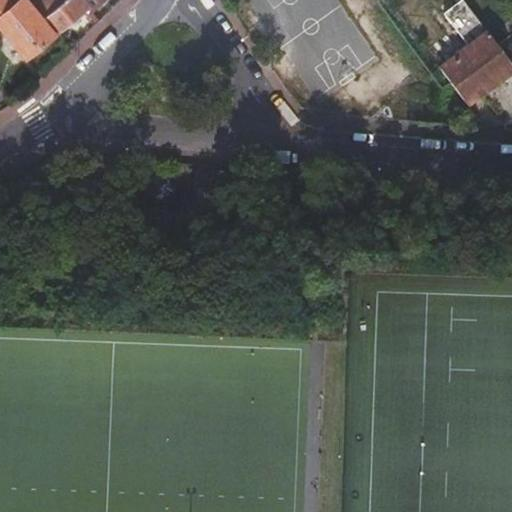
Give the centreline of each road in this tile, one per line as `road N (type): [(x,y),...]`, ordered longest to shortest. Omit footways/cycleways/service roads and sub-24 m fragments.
road 1 (residential): [(283,142),(511,160)]
road 2 (residential): [(60,123),(283,142)]
road 3 (residential): [(283,142),(186,0)]
road 4 (residential): [(161,0),(60,123)]
